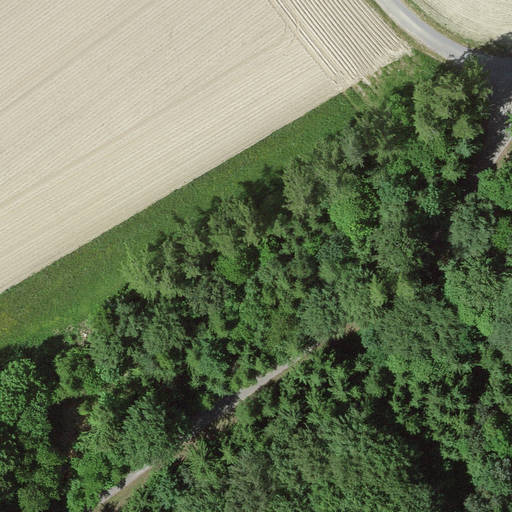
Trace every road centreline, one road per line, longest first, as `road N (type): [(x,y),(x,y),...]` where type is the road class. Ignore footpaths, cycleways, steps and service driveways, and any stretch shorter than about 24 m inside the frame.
road 1 (unclassified): [(511,85),(482,168),(420,251),(353,310),(74,511)]
road 2 (motorway): [(511,182),(0,468)]
road 3 (motorway): [(288,511),(511,386)]
road 4 (unclassified): [(511,66),(445,47),(387,0)]
